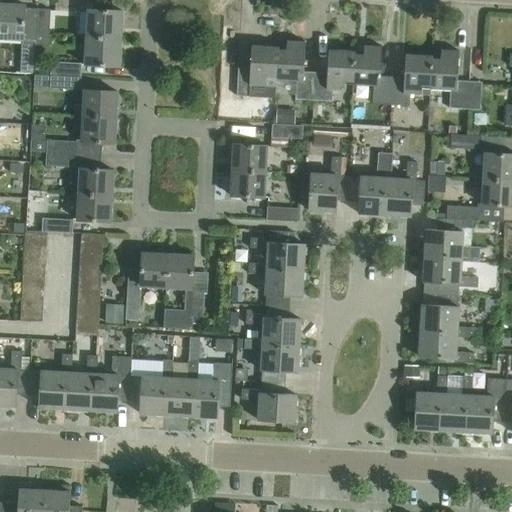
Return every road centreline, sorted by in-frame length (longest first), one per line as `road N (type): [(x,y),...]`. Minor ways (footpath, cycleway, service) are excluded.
road 1 (residential): [(354,461),(0,444)]
road 2 (residential): [(146,125),(139,218),(204,221),(209,129)]
road 3 (residential): [(511,468),(354,461)]
road 4 (residential): [(356,407),(369,407),(385,385),(387,362),(373,318),(357,314)]
road 5 (residential): [(146,125),(152,0)]
